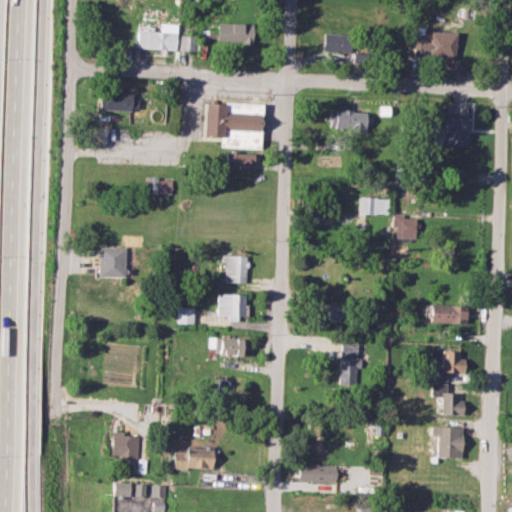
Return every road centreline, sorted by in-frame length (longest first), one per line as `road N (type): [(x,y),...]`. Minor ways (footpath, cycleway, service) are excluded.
road 1 (motorway): [(4,511),(22,0)]
road 2 (residential): [(288,0),(271,511)]
road 3 (residential): [(503,0),(487,511)]
road 4 (motorway): [(30,511),(42,0)]
road 5 (residential): [(67,69),(511,88)]
road 6 (residential): [(69,0),(54,441)]
